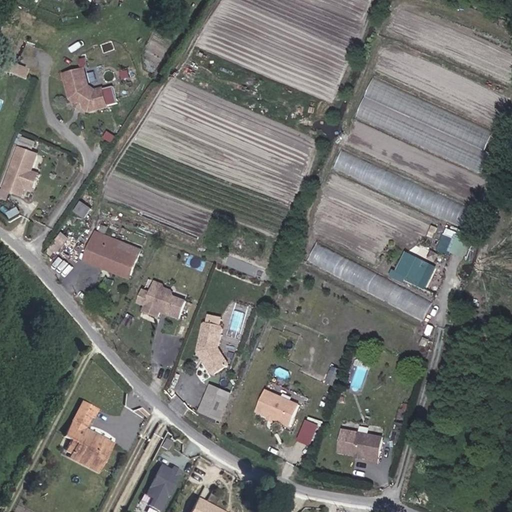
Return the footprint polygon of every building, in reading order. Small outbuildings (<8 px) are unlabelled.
[(29,75),(0,63),(0,73),(26,84),(29,75)] [(373,80),(357,118),(478,167),(481,161),(461,153),(466,140),(487,149),(495,130),(373,80)] [(109,103),(102,98),(99,81),(79,85),(83,108),(89,112),(93,116),(101,123),(119,119),(116,102),(109,103)] [(342,151),(335,170),(467,225),(475,207),(342,151)] [(24,156),(9,197),(28,203),(31,195),(36,178),(42,162),(24,156)] [(43,180),(36,178),(31,195),(37,197),(43,180)] [(82,202),(77,211),(88,217),(93,208),(82,202)] [(464,256),(471,235),(446,227),(439,247),(464,256)] [(56,257),(71,237),(63,231),(48,251),(56,257)] [(136,269),(142,251),(121,244),(122,241),(97,233),(94,241),(99,243),(95,256),(136,269)] [(95,256),(99,243),(94,241),(88,258),(134,273),(136,269),(95,256)] [(318,243),(308,262),(425,320),(435,301),(318,243)] [(406,250),(395,276),(428,290),(439,265),(406,250)] [(180,321),(187,303),(145,288),(139,305),(146,308),(144,314),(159,319),(162,311),(168,313),(167,316),(180,321)] [(229,326),(207,322),(201,350),(217,375),(233,364),(225,348),(229,326)] [(336,384),(342,370),(334,366),(328,380),(336,384)] [(220,413),(228,394),(223,392),(220,391),(222,386),(212,382),(203,406),(220,413)] [(229,394),(232,388),(225,385),(223,392),(228,394),(229,394)] [(291,422),(300,401),(267,386),(258,407),(270,412),(275,415),(291,422)] [(102,416),(106,408),(91,399),(87,408),(99,415),(102,416)] [(91,427),(99,415),(87,408),(84,414),(92,418),(81,439),(85,441),(91,427)] [(80,439),(81,439),(92,418),(84,414),(72,435),(80,439)] [(300,441),(314,446),(322,423),(308,418),(300,441)] [(382,436),(343,426),(338,448),(358,453),(360,452),(362,452),(362,454),(366,455),(366,458),(376,461),(382,436)] [(80,450),(110,465),(121,442),(91,427),(85,441),(81,439),(80,439),(74,449),(79,452),(80,450)] [(106,471),(110,465),(80,450),(79,452),(76,456),(106,471)] [(178,477),(177,481),(175,483),(173,482),(174,480),(167,476),(152,505),(158,508),(156,511),(170,511),(186,481),(178,477)]
